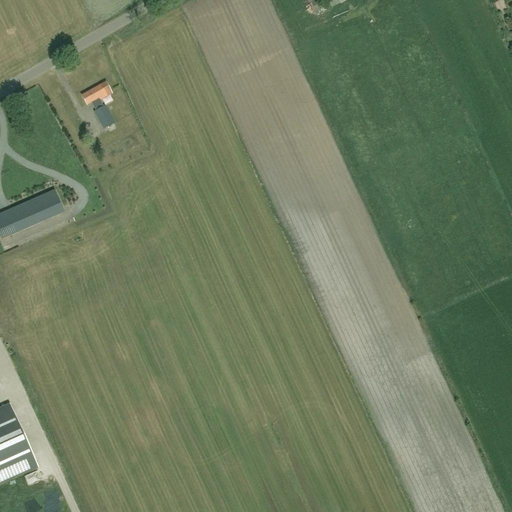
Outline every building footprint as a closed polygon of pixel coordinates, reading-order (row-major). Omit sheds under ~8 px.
[(106,82),(82,96),(87,105),(93,102),(98,111),(94,112),(104,129),(114,123),(105,106),(103,107),(100,101),(112,94),(106,82)] [(17,150),(24,159),(31,153),(25,144),(17,150)] [(0,196),(55,184),(53,175),(39,178),(34,158),(22,161),(24,168),(14,170),(12,162),(17,161),(14,150),(6,152),(4,145),(0,145),(0,196)] [(0,234),(2,240),(64,212),(54,190),(0,214),(0,234)] [(47,284),(2,298),(11,325),(59,309),(56,299),(53,300),(47,284)] [(0,483),(37,467),(10,406),(0,410),(0,483)]
